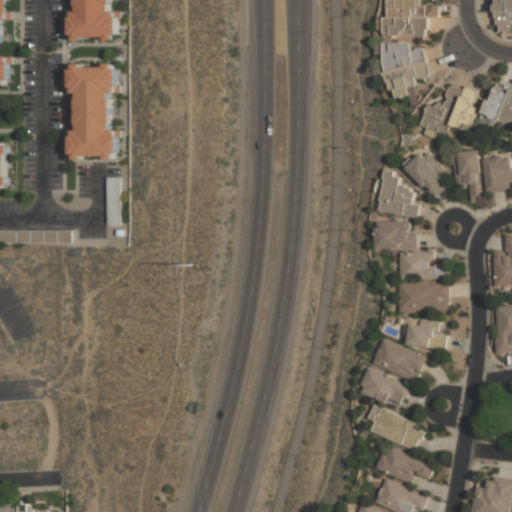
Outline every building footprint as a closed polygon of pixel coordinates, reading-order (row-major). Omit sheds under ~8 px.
[(13,0),(0,0),(0,84),(12,84),(12,57),(5,57),(5,20),(13,20),(13,0)] [(112,10),(112,0),(77,0),(77,11),(71,11),(71,38),(118,39),(118,11),(112,10)] [(429,37),(429,16),(441,16),(441,4),(423,4),(423,0),(385,0),(385,37),(429,37)] [(511,0),(493,0),(493,24),(501,24),(501,32),(511,32),(511,0)] [(393,99),(411,95),(409,82),(432,77),(426,48),(413,50),(410,39),(376,46),(378,54),(383,53),(393,99)] [(78,93),(78,130),(71,130),(71,158),(119,158),(119,129),(112,129),(112,92),(118,92),(119,64),(71,63),(71,93),(78,93)] [(511,81),(493,79),(488,120),(511,122),(511,81)] [(427,103),(424,129),(450,132),(451,126),(475,129),(480,89),(449,85),(446,106),(427,103)] [(0,189),(8,189),(8,141),(0,141),(0,189)] [(449,173),(426,148),(406,167),(435,199),(448,187),(441,180),(449,173)] [(511,189),(511,156),(482,159),(481,151),(454,154),(458,187),(470,185),(471,201),(488,199),(487,193),(511,189)] [(419,218),(421,204),(414,203),(417,187),(400,185),(402,172),(387,170),(381,212),(419,218)] [(120,177),(108,177),(108,225),(120,225),(120,177)] [(418,233),(410,233),(410,222),(378,222),(378,250),(418,250),(418,233)] [(72,231),(0,231),(0,242),(72,242),(72,231)] [(511,238),(507,238),(507,251),(486,251),(485,288),(511,288),(511,238)] [(401,254),(401,282),(448,282),(448,267),(435,267),(435,254),(401,254)] [(400,286),(400,312),(450,312),(450,286),(400,286)] [(511,350),(511,303),(495,305),(498,351),(511,350)] [(407,348),(448,348),(448,322),(407,322),(407,348)] [(427,358),(384,340),(373,365),(417,384),(427,358)] [(369,367),(360,390),(403,408),(412,384),(369,367)] [(373,433),(419,451),(429,426),(375,405),(369,420),(376,423),(373,433)] [(415,486),(418,477),(431,481),(437,465),(387,446),(377,472),(415,486)] [(511,511),(511,510),(511,481),(490,478),(488,489),(476,487),(472,511),(511,511)] [(392,511),(423,511),(429,496),(385,480),(376,506),(392,511)] [(0,511),(55,511),(30,511),(30,505),(20,504),(20,503),(0,502),(0,511)] [(384,511),(366,503),(361,511),(384,511)]
